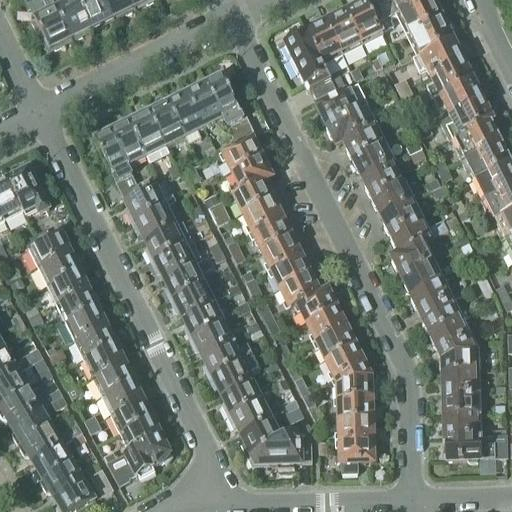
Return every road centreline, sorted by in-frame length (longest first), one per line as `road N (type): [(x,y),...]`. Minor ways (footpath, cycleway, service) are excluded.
road 1 (residential): [(408,500),(406,377),(230,19)]
road 2 (residential): [(37,115),(211,466),(210,505)]
road 3 (residential): [(37,115),(230,19)]
road 4 (residential): [(210,505),(408,500)]
